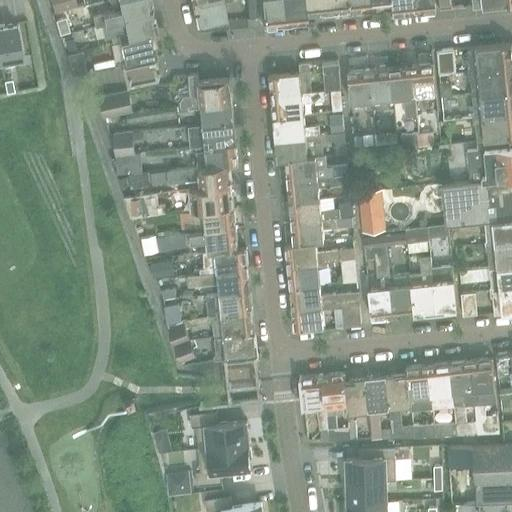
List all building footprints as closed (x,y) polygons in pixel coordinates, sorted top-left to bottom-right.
[(76,0),(51,0),(55,13),(78,7),(76,0)] [(154,12),(151,0),(112,0),(111,0),(113,11),(93,15),(96,26),(101,24),(154,12)] [(227,19),(222,0),(215,0),(193,5),(197,25),(227,19)] [(257,0),(247,0),(249,18),(228,20),(228,29),(260,26),(257,0)] [(286,24),(283,0),(262,0),(265,26),(286,24)] [(283,0),(286,24),(308,22),(307,14),(306,14),(304,0),(283,0)] [(304,0),(306,14),(307,14),(327,12),(326,0),(304,0)] [(326,0),(327,12),(348,10),(347,0),(326,0)] [(347,0),(348,10),(369,8),(368,0),(347,0)] [(412,12),(411,0),(390,0),(390,6),(391,14),(412,12)] [(411,0),(412,12),(434,10),(433,0),(411,0)] [(437,0),(438,8),(438,9),(451,8),(450,0),(437,0)] [(158,34),(154,12),(101,24),(96,26),(95,26),(97,31),(103,30),(104,38),(119,34),(121,41),(129,40),(151,35),(158,34)] [(16,23),(0,25),(0,55),(1,61),(22,58),(16,23)] [(155,56),(151,35),(129,40),(121,41),(124,58),(115,60),(116,64),(115,65),(116,66),(125,64),(125,65),(156,58),(155,56)] [(511,42),(468,47),(468,48),(476,47),(478,65),(468,65),(469,70),(511,65),(511,42)] [(456,72),(454,48),(437,50),(439,74),(456,72)] [(69,57),(73,72),(88,69),(84,52),(69,57)] [(341,89),(338,59),(322,61),(325,90),(341,89)] [(433,63),(416,64),(411,65),(415,95),(436,93),(435,82),(433,63)] [(415,95),(411,65),(390,67),(394,97),(404,96),(406,116),(416,115),(415,104),(415,95)] [(511,65),(469,70),(469,75),(479,74),(480,92),(511,89),(511,65)] [(394,97),(390,67),(369,69),(373,108),(374,108),(383,108),(382,99),(394,97)] [(373,108),(369,69),(348,71),(351,102),(364,100),(365,110),(374,109),(374,108),(373,108)] [(312,91),(310,70),(269,74),(271,96),(312,92),(312,91)] [(199,80),(198,72),(189,73),(190,94),(183,94),(180,99),(181,105),(189,104),(232,100),(230,77),(199,80)] [(12,79),(4,81),(7,93),(15,91),(12,79)] [(453,85),(448,81),(440,82),(441,97),(454,96),(453,85)] [(511,89),(480,92),(482,110),(473,111),(473,116),(511,112),(511,89)] [(101,95),(104,115),(132,110),(128,90),(101,95)] [(325,100),(324,90),(312,91),(312,92),(271,96),(273,117),(304,114),(302,102),(325,100)] [(234,121),(232,100),(189,104),(189,109),(202,107),(203,117),(185,119),(186,126),(189,125),(234,121)] [(511,112),(473,116),(474,121),(483,120),(485,138),(501,137),(511,135),(511,112)] [(305,125),(304,114),(273,117),(275,138),(315,135),(322,133),(320,134),(319,124),(305,125)] [(330,115),(331,132),(345,130),(343,114),(330,115)] [(236,142),(234,121),(189,125),(191,147),(197,146),(236,142)] [(132,130),(114,132),(116,153),(134,152),(132,130)] [(347,152),(345,130),(331,132),(331,133),(328,133),(329,141),(335,140),(336,153),(347,152)] [(377,136),(376,136),(377,144),(397,143),(396,132),(377,134),(377,136)] [(324,155),(322,133),(315,135),(275,138),(277,159),(285,158),(308,156),(324,155)] [(377,144),(376,136),(355,137),(355,146),(377,144)] [(238,163),(236,142),(197,146),(199,167),(208,166),(230,164),(238,163)] [(511,145),(467,150),(468,166),(486,164),(487,172),(482,173),(483,178),(511,175),(511,145)] [(327,166),(326,154),(324,155),(308,156),(285,158),(288,180),(327,176),(349,173),(348,164),(327,166)] [(232,185),(230,164),(208,166),(199,167),(168,169),(168,170),(151,172),(137,173),(137,172),(130,174),(134,189),(152,184),(151,181),(169,179),(169,181),(201,178),(202,188),(232,185)] [(350,184),(349,173),(327,176),(288,180),(290,201),(320,198),(319,186),(350,184)] [(511,175),(483,178),(441,182),(445,224),(485,220),(511,217),(511,175)] [(234,206),(232,185),(202,188),(189,189),(191,210),(192,210),(234,206)] [(385,229),(381,189),(359,191),(363,232),(385,229)] [(157,192),(124,196),(131,216),(141,215),(150,214),(165,212),(164,204),(158,204),(157,192)] [(321,210),(320,198),(290,201),(292,222),(341,217),(340,208),(321,210)] [(340,208),(341,217),(354,216),(352,202),(339,203),(340,208)] [(236,227),(234,206),(192,210),(194,227),(196,227),(196,231),(236,227)] [(165,212),(150,214),(153,224),(183,221),(182,211),(165,212)] [(338,227),(339,228),(355,226),(354,216),(341,217),(292,222),(294,242),(293,243),(316,241),(324,241),(323,228),(338,227)] [(511,217),(485,220),(487,239),(485,239),(486,243),(511,240),(511,217)] [(428,226),(428,228),(429,238),(429,237),(450,236),(449,224),(428,226)] [(238,247),(236,227),(196,231),(186,232),(187,241),(207,239),(208,251),(216,250),(238,247)] [(429,238),(428,228),(406,231),(406,232),(407,242),(430,239),(429,237),(429,238)] [(407,242),(406,232),(386,235),(387,245),(407,242)] [(387,245),(386,235),(364,237),(365,248),(387,245)] [(488,248),(490,266),(511,263),(511,240),(486,243),(486,248),(488,248)] [(293,243),(294,242),(286,243),(288,265),(335,260),(341,260),(356,258),(354,247),(317,251),(316,241),(293,243)] [(248,269),(246,247),(238,247),(216,250),(208,251),(203,252),(205,267),(194,268),(195,274),(248,269)] [(411,274),(414,313),(436,311),(432,266),(431,255),(420,256),(422,271),(411,272),(411,274)] [(341,260),(343,282),(358,280),(356,258),(341,260)] [(335,260),(288,265),(290,286),(320,283),(318,267),(335,265),(335,260)] [(490,285),(491,289),(511,287),(511,263),(490,266),(492,284),(490,285)] [(458,309),(456,293),(453,264),(432,266),(436,311),(458,309)] [(251,290),(248,269),(195,274),(188,274),(189,285),(219,282),(220,292),(220,293),(251,290)] [(411,274),(390,275),(393,315),(414,313),(411,274)] [(393,315),(390,275),(385,276),(386,285),(369,286),(372,317),(393,315)] [(321,295),(320,283),(290,286),(292,307),(331,303),(331,302),(360,300),(359,291),(321,295)] [(161,289),(164,297),(176,296),(175,287),(161,289)] [(502,312),(511,310),(511,287),(491,289),(491,294),(493,294),(495,312),(502,311),(502,312)] [(253,311),(251,290),(220,293),(220,292),(207,294),(209,315),(253,311)] [(461,293),(461,295),(463,315),(477,313),(475,291),(461,293)] [(362,326),(360,300),(331,302),(331,303),(292,307),(294,328),(325,325),(323,308),(342,307),(344,327),(362,326)] [(179,308),(178,302),(165,304),(167,322),(181,320),(181,316),(185,316),(184,307),(179,308)] [(255,332),(253,311),(209,315),(207,315),(208,322),(212,321),(214,336),(255,332)] [(191,339),(185,321),(169,327),(175,344),(191,339)] [(257,355),(255,332),(214,336),(216,358),(225,357),(225,358),(257,355)] [(196,355),(191,339),(175,344),(181,360),(196,355)] [(511,351),(508,351),(507,352),(507,353),(498,354),(498,352),(496,353),(498,376),(511,374),(511,351)] [(492,357),(470,359),(474,404),(475,404),(477,421),(476,421),(477,433),(500,433),(499,423),(487,424),(485,403),(497,402),(492,357)] [(474,404),(470,359),(449,361),(453,405),(454,405),(454,403),(465,402),(465,405),(474,404)] [(453,405),(449,361),(428,364),(432,407),(453,405)] [(432,407),(428,364),(407,366),(408,373),(408,374),(410,396),(411,404),(412,404),(412,409),(432,407)] [(348,402),(345,380),(345,372),(323,374),(327,414),(337,413),(336,403),(348,402)] [(329,427),(327,414),(323,374),(302,376),(300,376),(303,407),(305,407),(305,406),(317,405),(320,428),(329,427)] [(410,396),(408,374),(386,376),(389,406),(390,415),(392,437),(413,436),(412,424),(402,425),(400,405),(411,404),(410,396)] [(389,406),(386,376),(365,378),(368,408),(369,408),(372,438),(381,437),(379,423),(382,423),(380,407),(389,406)] [(345,380),(348,402),(349,419),(354,418),(353,409),(368,408),(365,378),(345,380)] [(197,426),(199,448),(249,443),(249,440),(249,439),(248,429),(247,419),(217,422),(216,410),(191,412),(192,426),(197,426)] [(477,433),(476,421),(455,422),(457,434),(477,433)] [(457,434),(455,422),(434,423),(435,435),(457,434)] [(435,435),(434,423),(412,424),(413,436),(435,435)] [(350,426),(329,427),(330,440),(352,439),(350,426)] [(249,443),(199,448),(201,470),(196,470),(197,484),(223,482),(221,469),(251,467),(250,457),(251,457),(250,446),(249,446),(249,443)] [(511,443),(448,446),(451,502),(511,500),(511,443)] [(386,478),(386,479),(396,479),(395,455),(347,456),(347,460),(347,468),(348,479),(386,478)] [(434,465),(434,477),(442,477),(442,465),(434,465)] [(442,489),(442,477),(434,477),(434,489),(442,489)] [(387,500),(386,479),(386,478),(348,479),(348,490),(348,498),(348,501),(387,500)] [(263,511),(264,511),(263,511),(261,501),(232,506),(230,494),(205,498),(207,511),(221,510),(221,511),(263,511)] [(387,511),(387,500),(348,501),(349,503),(348,503),(348,511),(349,511),(348,511),(387,511)]
